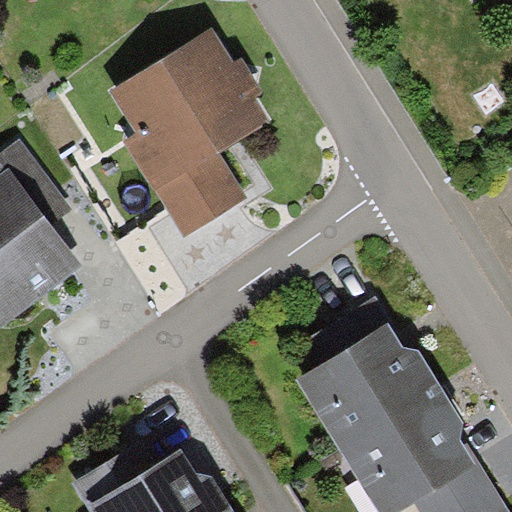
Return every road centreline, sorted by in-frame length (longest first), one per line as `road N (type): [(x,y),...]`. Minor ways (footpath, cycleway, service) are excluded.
road 1 (residential): [(0,452),(395,180)]
road 2 (residential): [(395,180),(511,371)]
road 3 (residential): [(286,0),(395,180)]
